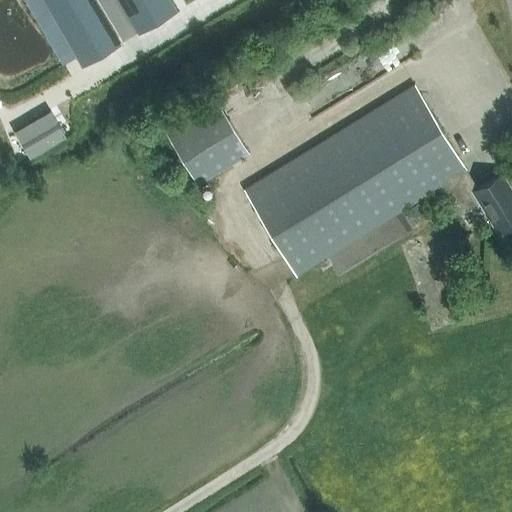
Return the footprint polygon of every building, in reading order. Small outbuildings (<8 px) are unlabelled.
[(95,0),(43,0),(76,57),(83,67),(121,44),(95,0)] [(118,0),(139,34),(177,12),(169,0),(118,0)] [(414,84),(243,189),(295,274),(441,185),(459,214),(479,202),(498,232),(511,222),(511,192),(501,174),(477,188),(414,84)] [(191,117),(166,132),(165,133),(191,175),(198,187),(248,152),(217,102),(191,117)] [(30,156),(65,135),(50,109),(15,130),(30,156)]
